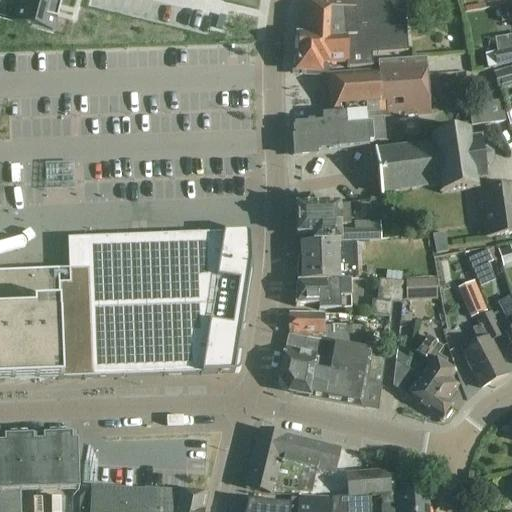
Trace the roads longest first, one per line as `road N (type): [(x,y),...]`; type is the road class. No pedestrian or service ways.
road 1 (residential): [(0,241),(276,231)]
road 2 (unclassified): [(247,405),(0,413)]
road 3 (unclassified): [(276,231),(279,0)]
road 4 (residential): [(450,453),(247,405)]
road 5 (unclassified): [(247,405),(276,231)]
road 6 (unknown): [(121,409),(104,253)]
